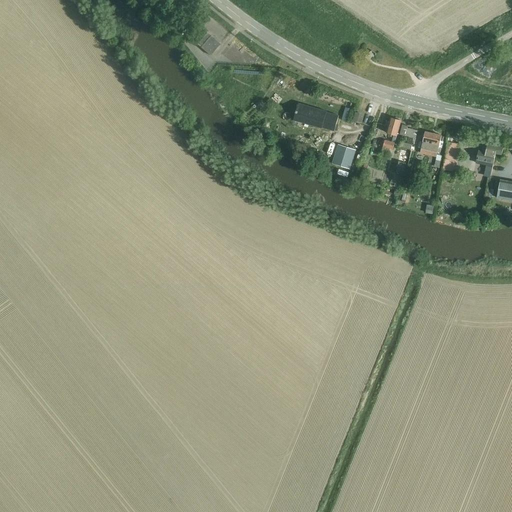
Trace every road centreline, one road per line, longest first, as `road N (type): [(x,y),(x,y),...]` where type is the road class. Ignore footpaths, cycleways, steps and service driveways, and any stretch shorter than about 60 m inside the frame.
road 1 (tertiary): [(413,102),(304,58),(217,0)]
road 2 (unclassified): [(413,102),(511,34)]
